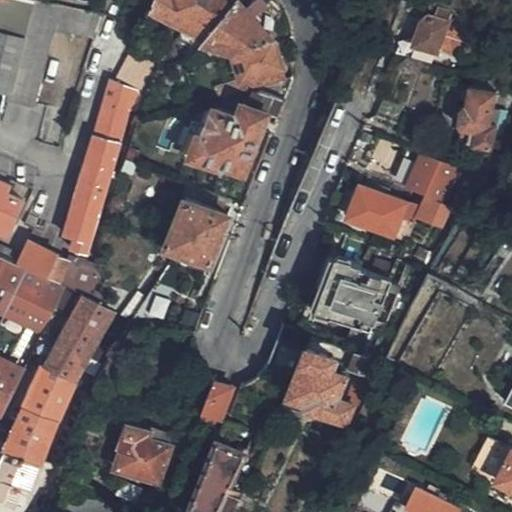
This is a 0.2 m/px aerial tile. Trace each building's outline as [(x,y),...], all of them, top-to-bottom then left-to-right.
[(36,104),(55,29),(62,10),(44,5),(22,0),(0,0),(0,87),(11,90),(9,98),(36,104)] [(203,32),(220,0),(151,0),(149,5),(203,32)] [(220,0),(203,32),(201,37),(229,52),(232,52),(274,36),(265,29),(280,14),(266,0),(220,0)] [(55,29),(66,32),(73,14),(62,10),(55,29)] [(447,62),(461,30),(452,28),(454,12),(444,10),(442,20),(437,18),(431,22),(423,25),(415,45),(447,62)] [(73,14),(66,32),(81,36),(87,18),(73,14)] [(87,18),(81,36),(94,41),(98,29),(101,31),(104,23),(87,18)] [(134,47),(155,57),(161,44),(139,35),(134,47)] [(274,36),(232,52),(240,79),(257,76),(261,87),(287,81),(274,36)] [(149,68),(155,57),(134,47),(128,59),(149,68)] [(149,68),(128,59),(122,73),(142,81),(149,68)] [(136,93),(142,81),(122,73),(115,86),(136,93)] [(218,86),(222,97),(261,87),(257,76),(240,79),(218,86)] [(136,93),(115,86),(111,85),(89,152),(64,233),(74,238),(70,246),(84,252),(136,93)] [(279,117),(285,99),(266,92),(255,93),(250,105),(244,103),(237,116),(233,116),(215,108),(204,133),(201,133),(192,153),(221,164),(222,161),(245,171),(268,113),(279,117)] [(487,137),(495,100),(467,92),(463,114),(458,115),(456,125),(462,132),(468,133),(464,150),(493,158),(495,147),(491,146),(492,140),(487,137)] [(402,128),(412,109),(385,96),(376,115),(402,128)] [(456,170),(425,155),(407,190),(422,196),(436,203),(440,205),(456,170)] [(453,212),(471,177),(463,173),(446,208),(453,212)] [(0,224),(8,228),(24,196),(9,187),(11,183),(0,177),(0,224)] [(391,234),(405,205),(386,196),(389,191),(371,183),(369,188),(360,184),(347,212),(391,234)] [(436,203),(422,196),(414,216),(429,221),(436,203)] [(211,260),(229,215),(188,199),(170,245),(211,260)] [(25,223),(34,228),(40,217),(30,213),(25,223)] [(397,258),(323,221),(315,241),(330,248),(303,319),(363,344),(397,258)] [(20,257),(48,271),(58,250),(41,243),(45,234),(34,228),(21,256),(20,257)] [(0,409),(3,411),(23,371),(67,282),(57,276),(48,271),(20,257),(0,248),(0,409)] [(57,276),(67,282),(81,290),(104,302),(108,294),(99,267),(70,254),(57,276)] [(81,290),(67,282),(23,371),(40,379),(81,290)] [(87,339),(104,302),(81,290),(40,379),(0,465),(0,496),(14,503),(20,492),(24,494),(26,487),(23,485),(31,468),(34,469),(37,463),(33,461),(44,440),(47,440),(50,434),(46,432),(70,378),(79,359),(82,360),(86,351),(90,341),(87,339)] [(282,323),(273,343),(304,345),(307,346),(312,336),(282,323)] [(343,379),(328,371),(320,368),(326,355),(307,346),(283,406),(297,413),(299,409),(301,404),(308,408),(306,412),(342,427),(350,410),(334,403),(343,379)] [(86,351),(82,360),(85,362),(90,352),(86,351)] [(376,361),(358,354),(350,374),(368,380),(376,361)] [(320,368),(328,371),(333,358),(326,355),(320,368)] [(75,385),(70,378),(46,432),(50,434),(55,437),(69,405),(66,404),(75,385)] [(220,416),(233,385),(225,384),(214,380),(202,410),(220,416)] [(301,404),(299,409),(306,412),(308,408),(301,404)] [(156,478),(171,447),(149,437),(152,431),(130,422),(122,441),(126,442),(116,464),(156,478)] [(495,481),(498,477),(511,451),(486,438),(473,464),(476,466),(474,470),(495,481)] [(511,484),(511,448),(511,451),(498,477),(511,484)] [(188,511),(233,511),(240,497),(227,490),(240,459),(215,449),(188,511)] [(455,511),(459,505),(414,483),(406,501),(397,498),(390,511),(455,511)]
